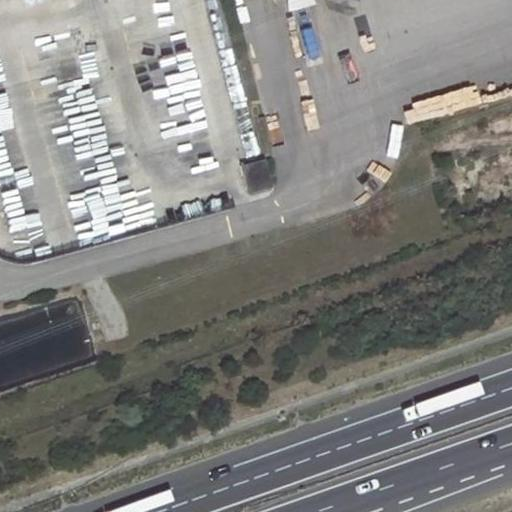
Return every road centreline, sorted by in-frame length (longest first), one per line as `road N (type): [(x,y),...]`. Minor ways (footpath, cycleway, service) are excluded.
road 1 (motorway): [(511,387),(160,511)]
road 2 (unknown): [(197,0),(252,216)]
road 3 (motorway): [(372,498),(511,444)]
road 4 (unknown): [(0,25),(128,0)]
